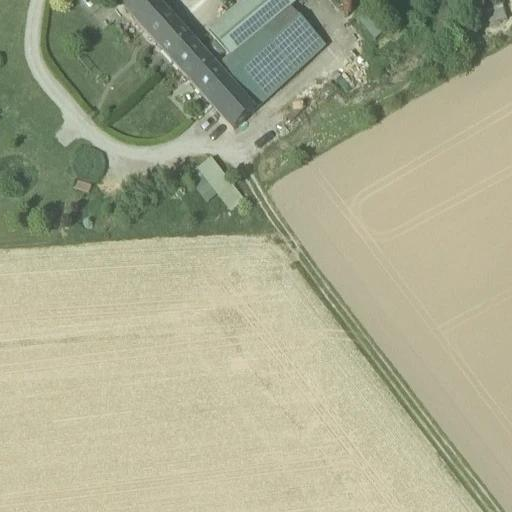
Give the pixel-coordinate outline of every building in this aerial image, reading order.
[(140,0),(125,13),(173,65),(194,48),(150,0),(140,0)] [(251,0),(242,9),(209,36),(229,59),(215,72),(227,84),(253,113),(324,48),(290,10),(300,2),(298,0),(251,0)] [(234,0),(242,9),(251,0),(234,0)] [(194,48),(173,65),(207,103),(227,84),(215,72),(194,48)] [(227,84),(207,103),(233,132),(254,114),(253,113),(227,84)] [(214,191),(231,213),(243,205),(211,164),(200,173),(214,191)] [(214,191),(200,173),(190,180),(190,179),(189,180),(204,199),(214,191)]
